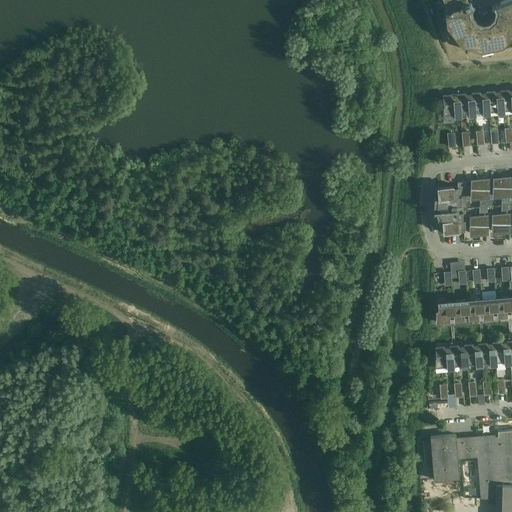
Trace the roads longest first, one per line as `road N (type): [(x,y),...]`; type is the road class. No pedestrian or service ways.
road 1 (track): [(0,208),(184,293),(245,331),(324,433),(344,511)]
road 2 (residential): [(511,249),(445,253),(430,237),(424,204),(431,169),(511,159)]
